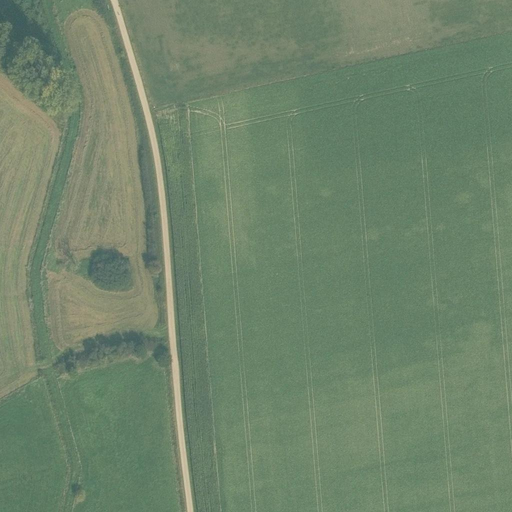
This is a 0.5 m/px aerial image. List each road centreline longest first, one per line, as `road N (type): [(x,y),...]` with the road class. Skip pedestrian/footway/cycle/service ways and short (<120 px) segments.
road 1 (track): [(113,0),(164,207),(190,511)]
road 2 (track): [(45,0),(72,85),(74,126),(36,272),(48,364),(24,379)]
